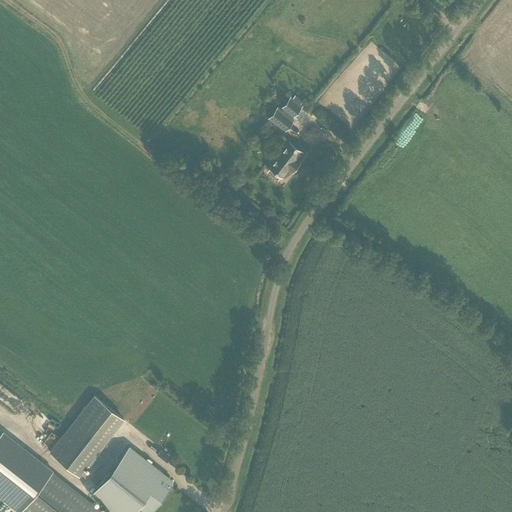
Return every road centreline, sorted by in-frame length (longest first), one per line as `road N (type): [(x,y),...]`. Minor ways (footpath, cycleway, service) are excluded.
road 1 (unclassified): [(223,511),(290,248),(480,0)]
road 2 (track): [(286,257),(81,97),(58,42),(6,0)]
